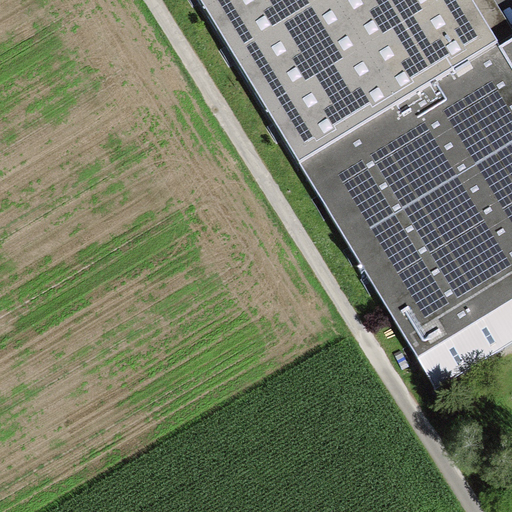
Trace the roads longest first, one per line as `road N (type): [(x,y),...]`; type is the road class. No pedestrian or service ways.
road 1 (track): [(354,325),(154,0)]
road 2 (residential): [(354,325),(479,511)]
